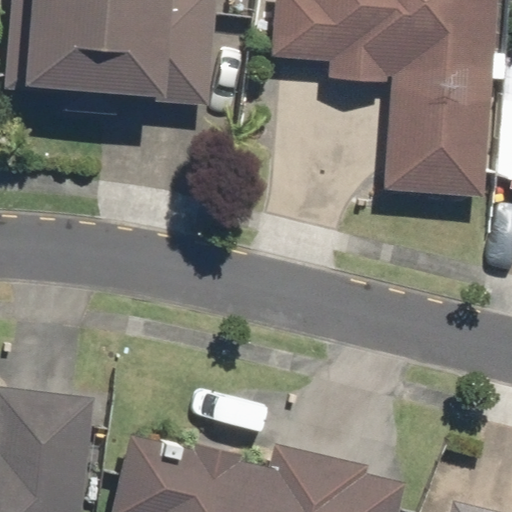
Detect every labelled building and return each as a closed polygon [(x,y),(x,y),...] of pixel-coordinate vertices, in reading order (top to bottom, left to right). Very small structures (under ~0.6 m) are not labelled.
[(8,0),(5,88),(60,90),(59,105),(122,108),(123,93),(175,95),(213,96),(216,0),(8,0)] [(385,181),(483,189),(497,0),(276,0),(272,50),(332,55),(330,72),(393,77),(385,181)] [(0,511),(79,511),(90,398),(0,390),(0,511)] [(401,511),(408,479),(363,470),(366,455),(270,435),(267,446),(130,419),(110,511),(401,511)] [(506,511),(449,501),(447,511),(506,511)]
